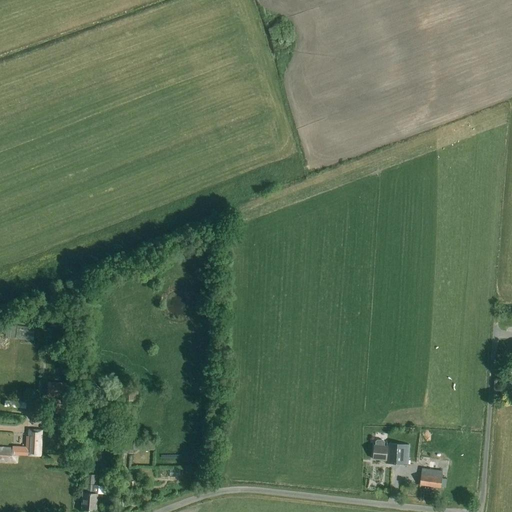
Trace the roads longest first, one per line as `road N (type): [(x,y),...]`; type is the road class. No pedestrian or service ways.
road 1 (unclassified): [(156,511),(228,489),(451,511)]
road 2 (unclassified): [(478,511),(490,387)]
